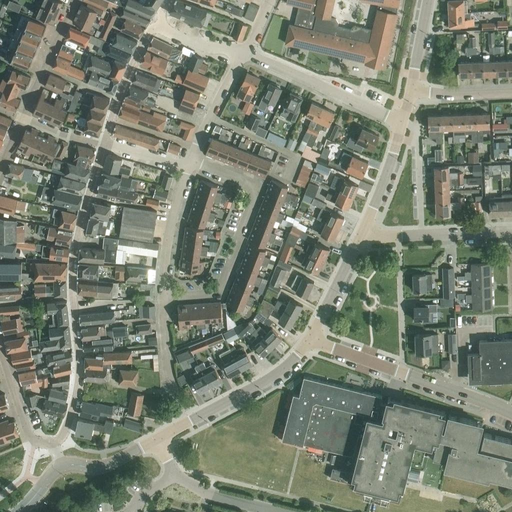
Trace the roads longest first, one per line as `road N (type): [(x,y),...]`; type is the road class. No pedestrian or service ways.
road 1 (residential): [(105,143),(78,240),(78,374),(54,442)]
road 2 (residential): [(163,295),(222,283),(254,197),(245,179),(191,164)]
road 3 (secondary): [(161,438),(274,376),(312,340)]
road 4 (residential): [(408,117),(244,53)]
road 5 (unclassified): [(402,375),(398,235)]
road 6 (residential): [(163,295),(170,226),(191,164)]
road 7 (secondary): [(359,236),(408,117)]
road 8 (residential): [(191,164),(244,53)]
road 9 (unclassified): [(409,113),(422,234)]
